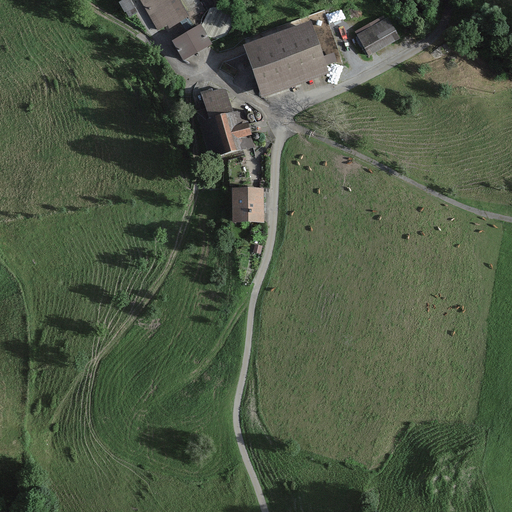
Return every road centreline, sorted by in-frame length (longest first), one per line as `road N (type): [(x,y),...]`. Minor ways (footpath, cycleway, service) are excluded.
road 1 (track): [(449,0),(440,29),(426,42),(281,118),(273,224),(236,417),(265,511)]
road 2 (track): [(511,220),(474,212),(380,168),(178,56)]
